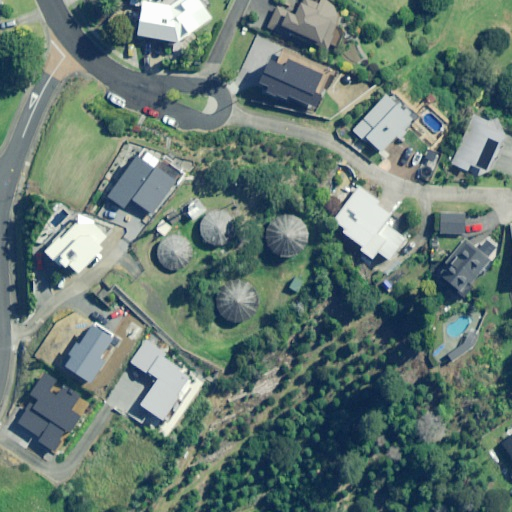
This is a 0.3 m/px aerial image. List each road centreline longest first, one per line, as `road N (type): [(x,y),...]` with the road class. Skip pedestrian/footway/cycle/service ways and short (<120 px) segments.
road 1 (residential): [(137,84),(192,82),(219,92),(223,110),(211,119),(192,119),(158,100)]
road 2 (residential): [(2,184),(34,105),(76,40)]
